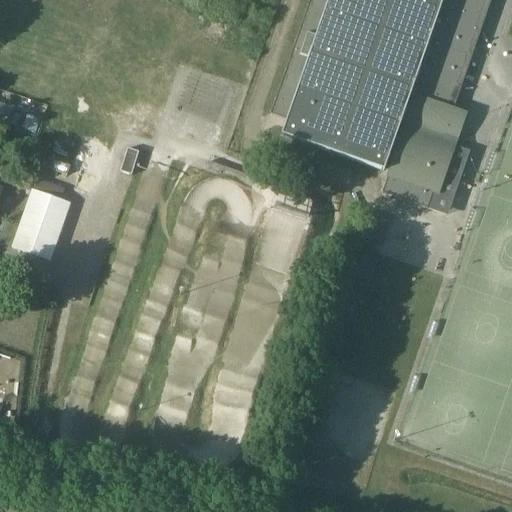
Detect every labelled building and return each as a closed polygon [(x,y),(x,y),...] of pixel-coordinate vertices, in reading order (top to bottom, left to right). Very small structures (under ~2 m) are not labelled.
[(435,196),(463,117),(452,113),(491,0),(309,0),(270,116),(286,121),(280,137),(383,173),(384,171),(389,173),(381,195),(427,210),(432,195),(435,196)] [(49,263),(69,206),(31,192),(11,249),(49,263)] [(376,261),(363,256),(355,279),(369,284),(376,261)] [(82,322),(96,325),(100,307),(86,304),(82,322)] [(11,349),(0,349),(0,389),(6,389),(6,375),(12,375),(11,349)] [(169,367),(166,394),(182,396),(186,369),(169,367)] [(239,402),(232,375),(207,381),(211,398),(219,396),(221,406),(239,402)]
